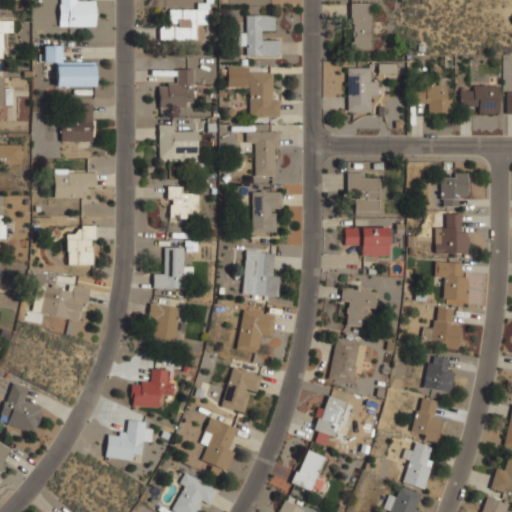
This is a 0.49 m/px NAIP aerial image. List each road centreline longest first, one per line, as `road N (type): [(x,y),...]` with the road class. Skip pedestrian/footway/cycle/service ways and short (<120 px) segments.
road 1 (residential): [(7,511),(101,383),(124,308),(129,0)]
road 2 (residential): [(239,511),(298,371),(314,263),(314,0)]
road 3 (residential): [(446,511),(489,387),(503,279),(503,145)]
road 4 (residential): [(316,142),(511,145)]
